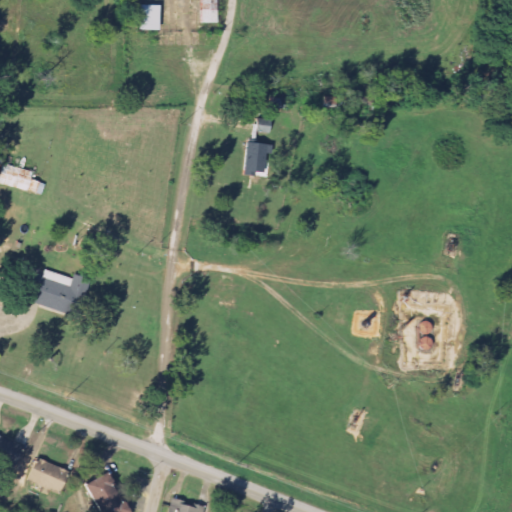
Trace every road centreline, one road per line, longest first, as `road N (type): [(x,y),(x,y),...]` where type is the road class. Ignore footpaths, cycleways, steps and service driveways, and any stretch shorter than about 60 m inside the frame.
road 1 (residential): [(150,511),(174,252),(194,127),(231,0)]
road 2 (residential): [(0,393),(308,511)]
